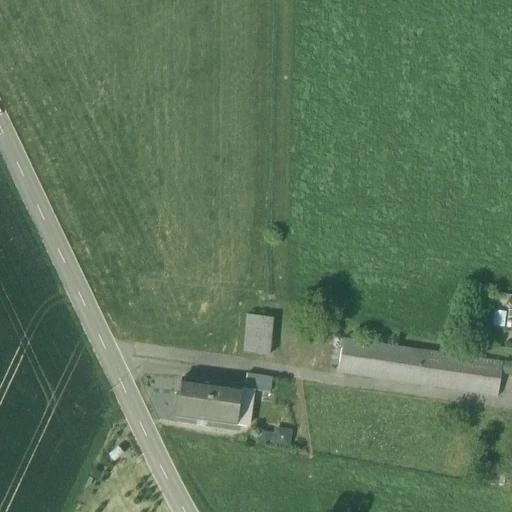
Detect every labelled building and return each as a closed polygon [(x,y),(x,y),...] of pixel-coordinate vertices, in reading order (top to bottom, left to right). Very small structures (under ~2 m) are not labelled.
[(247,317),(242,355),(270,358),(274,320),(247,317)] [(502,364),(342,339),(337,373),(497,398),(502,364)] [(270,379),(246,375),(244,390),(268,393),(270,379)] [(238,386),(183,378),(177,419),(232,427),(238,386)] [(290,436),(259,431),(257,445),(288,450),(290,436)]
